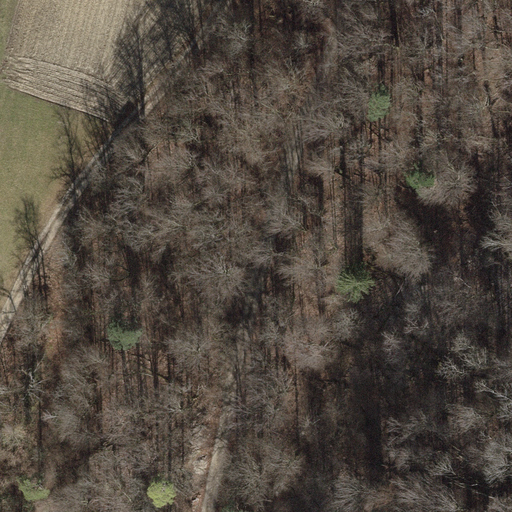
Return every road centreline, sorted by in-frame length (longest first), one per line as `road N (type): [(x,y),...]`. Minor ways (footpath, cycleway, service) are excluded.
road 1 (track): [(214,511),(256,309),(362,0)]
road 2 (track): [(231,0),(66,214),(0,346)]
